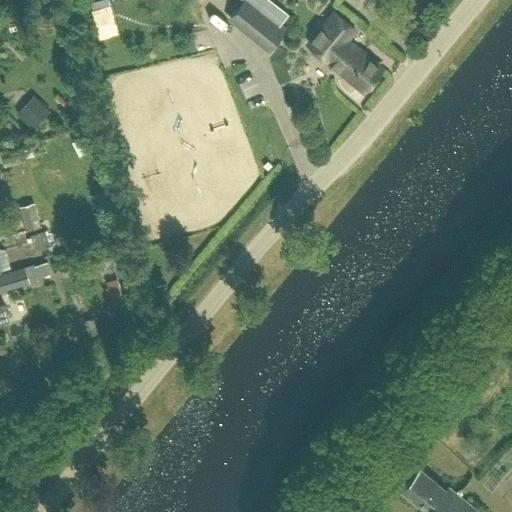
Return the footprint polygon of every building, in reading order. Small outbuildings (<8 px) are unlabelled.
[(96,0),(88,0),(80,2),(85,22),(91,43),(107,39),(101,18),(96,0)] [(241,0),(227,17),(268,51),(287,27),(253,0),(241,0)] [(253,0),(283,24),(292,13),(276,0),(253,0)] [(364,89),(381,68),(344,38),(353,27),(334,11),(308,43),(364,89)] [(50,109),(39,100),(23,118),(33,127),(50,109)] [(5,160),(24,156),(22,146),(2,151),(5,160)] [(20,206),(26,228),(38,225),(32,203),(20,206)] [(0,270),(12,267),(6,245),(0,246),(0,270)] [(46,260),(33,264),(36,275),(49,271),(46,260)] [(25,265),(0,272),(0,290),(30,281),(25,265)] [(0,322),(9,320),(4,302),(0,303),(0,322)] [(446,488),(421,467),(403,489),(429,511),(428,511),(481,511),(449,485),(446,488)]
